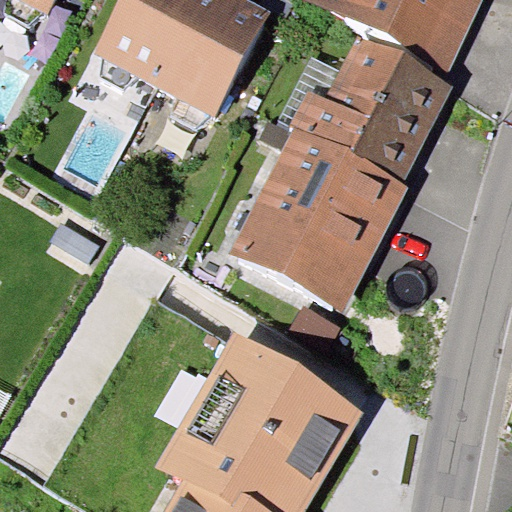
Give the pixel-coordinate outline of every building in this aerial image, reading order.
[(44,21),(55,0),(2,0),(4,0),(1,23),(24,35),(41,20),(44,21)] [(118,99),(135,84),(153,93),(202,0),(128,0),(95,63),(99,65),(95,87),(118,99)] [(223,102),(261,31),(202,0),(153,93),(171,103),(168,125),(190,137),(208,122),(211,124),(223,102)] [(295,0),(293,6),(426,78),(464,0),(295,0)] [(297,148),(390,196),(440,98),(358,53),(308,149),(299,144),(297,148)] [(328,317),(390,196),(297,148),(234,268),(328,317)] [(187,511),(295,511),(334,441),(220,379),(159,492),(190,509),(187,511)]
